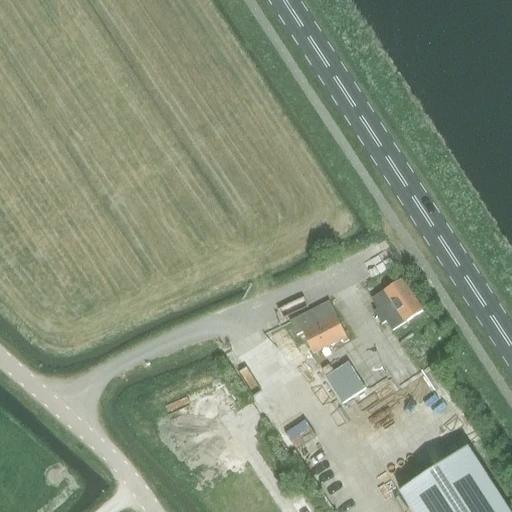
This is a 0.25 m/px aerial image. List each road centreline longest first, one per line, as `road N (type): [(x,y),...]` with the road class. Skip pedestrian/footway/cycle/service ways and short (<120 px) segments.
road 1 (primary): [(511,348),(283,0)]
road 2 (unclassified): [(152,511),(98,445),(0,354)]
